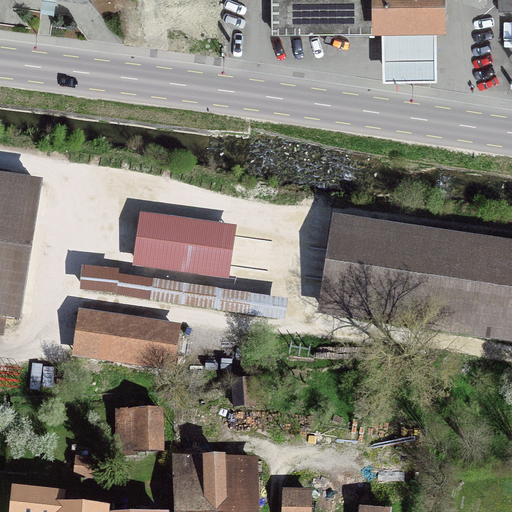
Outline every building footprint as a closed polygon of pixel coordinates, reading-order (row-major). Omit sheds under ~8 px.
[(271,0),(272,32),(377,31),(377,24),(441,23),(440,0),(271,0)] [(511,0),(497,0),(498,10),(511,10),(511,0)] [(511,10),(478,11),(478,62),(511,61),(511,10)] [(25,184),(0,180),(0,316),(4,318),(25,184)] [(138,255),(179,260),(183,230),(141,225),(138,255)] [(326,299),(421,312),(432,243),(336,229),(326,299)] [(228,236),(183,230),(179,260),(224,266),(228,236)] [(511,253),(432,243),(421,312),(511,325),(511,253)] [(163,360),(167,331),(88,320),(84,350),(163,360)] [(252,380),(232,381),(234,404),(254,403),(252,380)] [(161,452),(160,411),(119,412),(120,456),(137,455),(137,452),(161,452)] [(252,511),(252,461),(175,461),(175,511),(252,511)] [(60,511),(61,510),(62,497),(14,492),(12,511),(60,511)] [(307,511),(308,494),(285,494),(284,511),(307,511)] [(62,497),(61,510),(60,511),(90,511),(79,511),(80,499),(62,497)]
